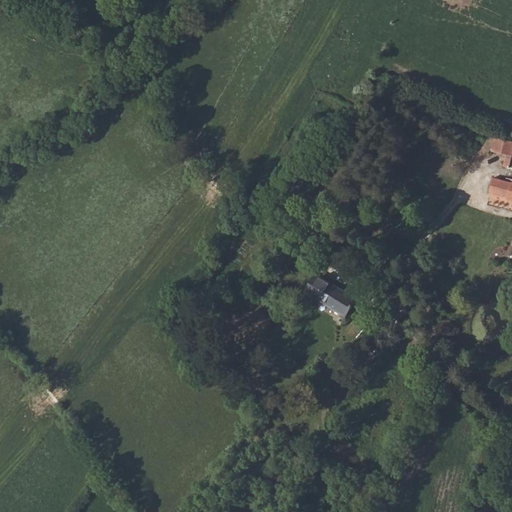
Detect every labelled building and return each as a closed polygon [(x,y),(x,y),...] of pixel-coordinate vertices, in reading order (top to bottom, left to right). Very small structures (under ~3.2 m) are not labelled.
[(511,145),(498,141),(494,156),(509,159),(506,170),(511,172),(511,171),(511,145)] [(511,186),(495,182),(490,198),(511,203),(511,186)] [(327,249),(320,260),(336,270),(342,258),(327,249)] [(372,265),(361,272),(369,286),(380,280),(372,265)] [(317,284),(304,304),(309,307),(321,287),(317,284)] [(321,287),(309,307),(341,326),(352,307),(321,287)] [(385,289),(381,293),(385,299),(390,295),(391,293),(388,288),(385,289)] [(385,299),(379,302),(380,303),(387,313),(398,305),(390,295),(385,299)] [(398,305),(387,313),(395,326),(406,317),(398,305)]
